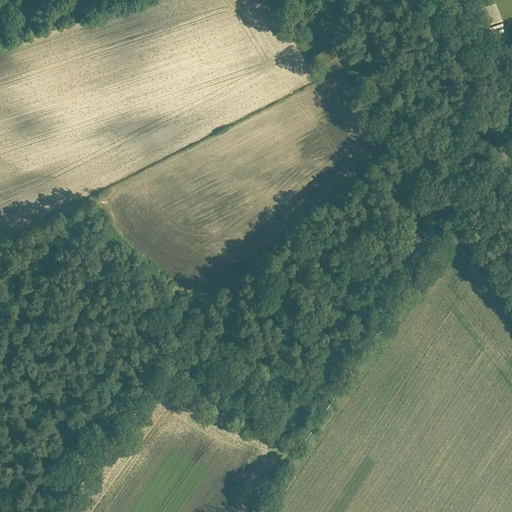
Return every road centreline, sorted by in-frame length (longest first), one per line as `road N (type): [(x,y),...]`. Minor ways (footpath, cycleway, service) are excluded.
road 1 (unclassified): [(511,143),(263,511)]
road 2 (unclassified): [(417,0),(511,108)]
